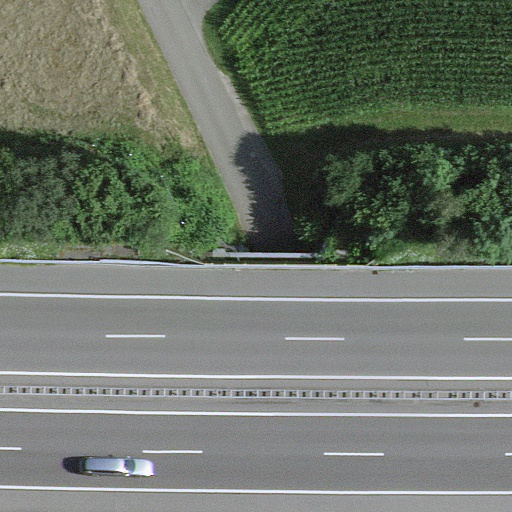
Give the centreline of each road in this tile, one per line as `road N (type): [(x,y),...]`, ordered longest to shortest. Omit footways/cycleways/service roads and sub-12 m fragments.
road 1 (residential): [(166,0),(416,511)]
road 2 (motorway): [(511,342),(0,336)]
road 3 (motorway): [(0,454),(511,457)]
